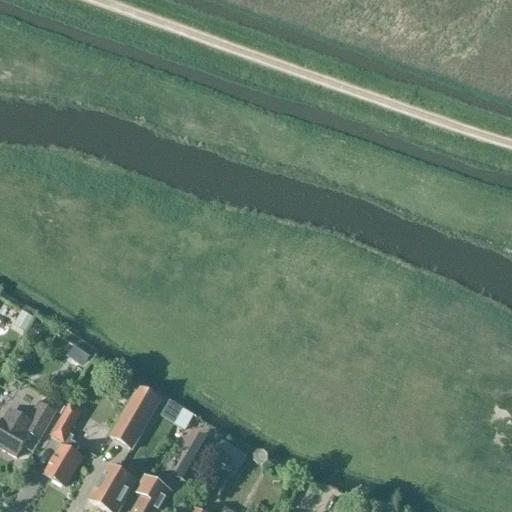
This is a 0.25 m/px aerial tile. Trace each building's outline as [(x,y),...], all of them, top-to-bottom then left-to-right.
[(33,320),(36,315),(36,314),(25,308),(22,314),(22,313),(14,328),(25,334),(34,320),(33,320)] [(112,442),(134,454),(163,405),(141,392),(112,442)] [(58,416),(63,407),(48,398),(43,406),(39,404),(32,415),(34,416),(30,423),(12,413),(6,422),(4,421),(0,428),(0,449),(17,459),(30,436),(40,441),(56,415),(58,416)] [(65,489),(83,460),(75,455),(80,448),(72,443),(74,439),(70,436),(83,414),(71,406),(68,410),(63,407),(58,416),(63,419),(51,438),(63,445),(45,477),(65,489)] [(191,491),(217,448),(199,437),(173,480),(191,491)] [(223,443),(213,460),(225,467),(235,451),(223,443)] [(108,469),(88,503),(103,511),(119,511),(136,485),(108,469)] [(162,511),(172,495),(145,479),(135,495),(142,499),(133,511),(162,511)]
